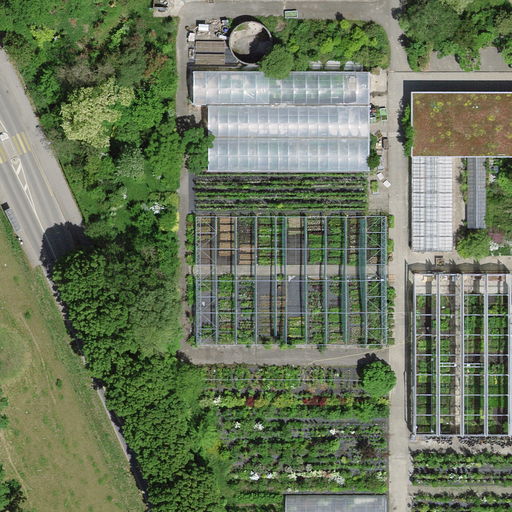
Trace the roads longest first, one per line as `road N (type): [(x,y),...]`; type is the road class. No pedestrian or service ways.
road 1 (track): [(398,10),(191,12),(182,47),(183,355),(398,355)]
road 2 (track): [(397,511),(398,77)]
road 3 (tertiary): [(169,511),(0,127)]
